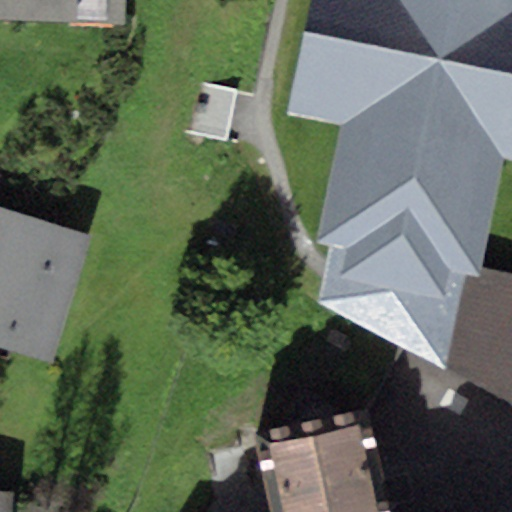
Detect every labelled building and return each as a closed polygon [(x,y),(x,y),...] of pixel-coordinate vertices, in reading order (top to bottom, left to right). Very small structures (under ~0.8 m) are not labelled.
[(126,0),(0,0),(0,13),(125,18),(126,3),(126,0)] [(511,0),(310,0),(287,112),(343,126),(314,248),(333,250),(317,307),(511,408),(511,285),(479,280),(500,159),(511,160),(511,0)] [(94,242),(0,210),(0,349),(53,367),(94,242)] [(389,511),(367,411),(267,430),(255,432),(272,511),(389,511)] [(0,511),(11,511),(12,496),(0,495),(0,511)]
